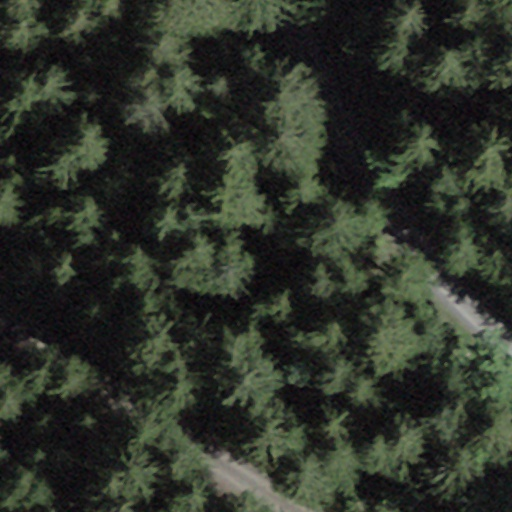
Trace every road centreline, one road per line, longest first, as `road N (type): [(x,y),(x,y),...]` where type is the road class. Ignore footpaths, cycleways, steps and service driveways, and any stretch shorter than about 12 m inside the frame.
road 1 (track): [(511,346),(376,211),(307,94),(265,0)]
road 2 (track): [(0,328),(204,470),(289,511)]
